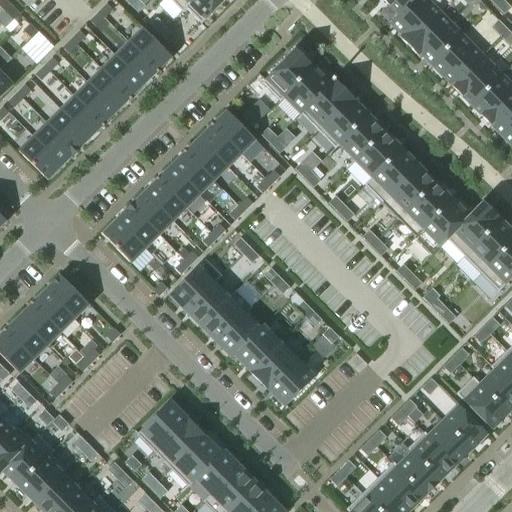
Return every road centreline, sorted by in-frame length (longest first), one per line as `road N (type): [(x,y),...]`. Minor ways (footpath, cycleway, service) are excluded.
road 1 (residential): [(48,222),(294,474)]
road 2 (residential): [(48,222),(274,0)]
